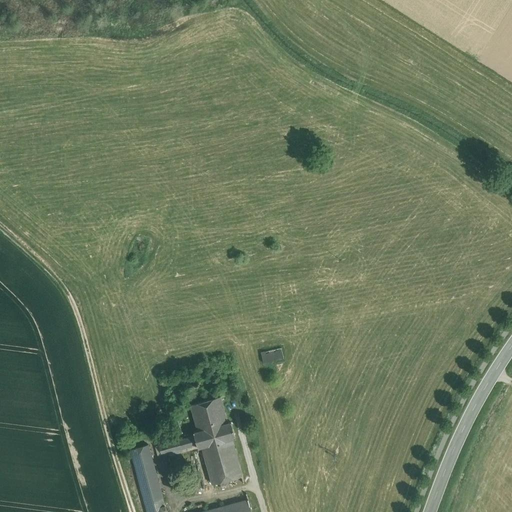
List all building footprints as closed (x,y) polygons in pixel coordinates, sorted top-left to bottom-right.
[(281,348),(261,353),(263,363),(284,358),(281,348)] [(220,397),(191,405),(198,431),(194,432),(195,436),(198,448),(202,447),(232,439),(235,438),(231,422),(228,423),(220,397)] [(195,436),(159,446),(162,455),(169,453),(170,456),(198,448),(195,436)] [(232,439),(202,447),(212,484),(242,476),(232,439)] [(166,511),(149,445),(130,450),(147,511),(166,511)] [(251,511),(249,500),(201,511),(251,511)]
